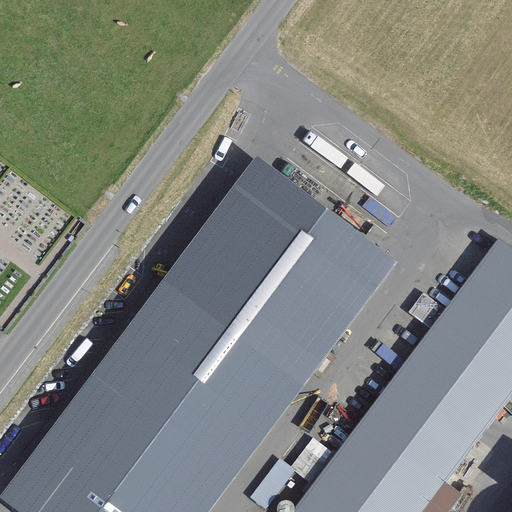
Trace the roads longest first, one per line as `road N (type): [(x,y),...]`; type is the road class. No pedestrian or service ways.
road 1 (tertiary): [(277,0),(0,367)]
road 2 (unknown): [(445,190),(225,511)]
